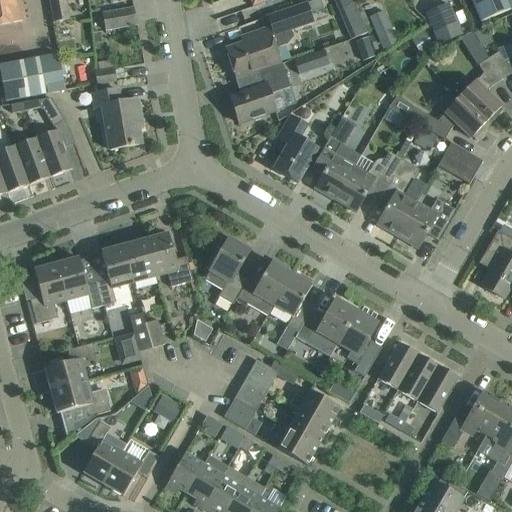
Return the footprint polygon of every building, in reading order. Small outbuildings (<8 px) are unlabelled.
[(0,0),(0,25),(25,20),(21,0),(0,0)] [(49,0),(54,23),(69,20),(65,0),(49,0)] [(333,0),(341,17),(358,11),(353,0),(333,0)] [(511,0),(470,0),(480,22),(511,8),(511,0)] [(269,32),(267,28),(248,35),(250,40),(226,49),(236,79),(280,64),(274,48),(287,44),(293,36),(291,31),(313,23),(305,1),(266,16),(272,31),(269,32)] [(462,35),(448,4),(424,14),(438,46),(462,35)] [(133,9),(114,12),(102,14),(105,31),(136,25),(133,9)] [(384,12),(369,18),(377,37),(392,30),(384,12)] [(483,29),(474,34),(480,43),(481,45),(490,40),(486,33),(483,29)] [(410,39),(422,55),(435,46),(423,30),(410,39)] [(368,38),(355,43),(362,62),(375,57),(368,38)] [(298,75),(328,65),(323,51),(294,62),(298,75)] [(498,53),(488,59),(501,81),(511,74),(511,73),(511,58),(504,61),(498,53)] [(58,55),(0,66),(0,71),(6,102),(64,91),(58,55)] [(475,82),(460,98),(486,123),(490,118),(493,121),(502,111),(500,108),(501,107),(486,92),(491,87),(501,81),(488,59),(478,66),(483,74),(476,82),(475,82)] [(282,65),(276,67),(258,73),(262,86),(230,97),(239,125),(275,112),(269,95),(290,88),(282,65)] [(116,82),(114,70),(94,74),(96,86),(116,82)] [(141,145),(136,117),(140,116),(137,100),(120,103),(118,91),(92,95),(94,109),(102,108),(109,151),(141,145)] [(457,101),(454,97),(448,97),(443,104),(442,109),(446,112),(444,114),(445,114),(437,122),(429,117),(412,107),(405,118),(423,128),(444,140),(450,130),(455,125),(470,139),(472,137),(475,140),(484,130),(482,127),(486,123),(460,98),(457,101)] [(26,112),(41,107),(53,128),(64,121),(51,99),(23,104),(26,112)] [(12,114),(26,112),(23,104),(11,106),(12,114)] [(290,116),(286,122),(276,140),(287,146),(273,170),(297,184),(318,149),(299,139),(307,126),(290,116)] [(36,139),(50,178),(72,170),(58,131),(36,139)] [(419,142),(429,148),(434,140),(424,134),(419,142)] [(15,146),(29,186),(50,178),(36,139),(15,146)] [(319,181),(314,190),(335,202),(354,167),(360,157),(347,149),(334,141),(329,139),(327,144),(317,161),(327,167),(319,181)] [(444,154),(444,155),(467,168),(476,173),(482,162),(474,157),(451,144),(444,154)] [(0,151),(0,172),(7,193),(29,186),(15,146),(0,151)] [(368,191),(379,197),(401,159),(387,151),(383,159),(381,159),(378,159),(376,161),(374,164),(367,175),(354,167),(335,202),(355,214),(368,191)] [(419,169),(401,159),(379,197),(389,203),(376,226),(397,238),(417,203),(417,204),(427,186),(414,179),(419,169)] [(417,203),(397,238),(418,250),(426,235),(437,241),(454,211),(436,200),(430,211),(417,204),(417,203)] [(511,229),(504,225),(500,232),(498,231),(483,256),(494,263),(480,286),(504,300),(511,285),(511,229)] [(168,234),(145,241),(155,277),(167,274),(171,287),(180,284),(181,285),(193,282),(186,257),(175,261),(168,234)] [(231,309),(237,299),(247,280),(236,274),(250,251),(229,239),(209,273),(222,280),(218,287),(223,290),(218,298),(224,301),(222,304),(231,309)] [(145,241),(123,247),(133,283),(155,277),(145,241)] [(108,279),(97,282),(103,306),(116,303),(112,289),(133,283),(123,247),(101,253),(108,279)] [(79,259),(56,265),(66,302),(88,296),(92,310),(103,306),(97,282),(86,285),(79,259)] [(267,317),(273,307),(291,275),(284,270),(286,267),(275,260),(273,264),(271,263),(262,278),(252,272),(247,280),(237,299),(267,317)] [(66,302),(56,265),(34,271),(41,297),(29,300),(36,325),(48,321),(48,320),(57,318),(53,305),(66,302)] [(297,334),(308,316),(310,312),(300,306),(311,286),(310,285),(312,282),(300,275),(298,279),(291,275),(273,307),(292,318),(286,328),(297,334)] [(297,334),(295,339),(305,345),(305,344),(330,358),(337,345),(356,312),(335,300),(321,324),(308,316),(297,334)] [(354,372),(364,378),(377,356),(363,348),(377,324),(356,312),(337,345),(351,353),(347,359),(358,365),(354,372)] [(145,324),(152,349),(164,345),(157,321),(145,324)] [(92,346),(92,344),(67,351),(70,362),(44,369),(50,392),(87,382),(81,360),(95,357),(94,354),(98,353),(96,345),(92,346)] [(377,380),(398,392),(419,355),(398,344),(377,380)] [(398,392),(417,403),(438,367),(419,355),(398,392)] [(259,388),(267,392),(278,373),(256,361),(245,380),(259,388)] [(147,386),(142,367),(130,371),(136,395),(147,386)] [(417,403),(437,415),(458,378),(438,367),(417,403)] [(248,407),(256,411),(267,392),(259,388),(245,380),(234,399),(248,407)] [(90,393),(87,382),(50,392),(56,414),(83,407),(86,419),(110,412),(108,404),(108,401),(105,389),(90,393)] [(335,393),(350,402),(355,394),(340,385),(335,393)] [(299,411),(328,428),(339,409),(310,392),(305,400),(295,394),(289,405),(299,410),(299,411)] [(486,437),(504,405),(483,392),(467,419),(458,413),(441,442),(453,449),(463,432),(472,437),(475,431),(486,437)] [(223,418),(245,431),(256,411),(248,407),(234,399),(223,418)] [(490,471),(475,496),(488,504),(503,478),(511,463),(511,444),(510,444),(511,440),(511,409),(504,405),(486,437),(478,451),(497,463),(492,472),(490,471)] [(364,406),(359,414),(378,425),(383,417),(364,406)] [(280,425),(318,447),(328,428),(299,411),(294,419),(285,415),(280,425)] [(384,422),(401,432),(405,424),(389,415),(384,422)] [(213,438),(221,426),(206,417),(201,425),(206,428),(203,432),(213,438)] [(82,473),(103,485),(122,452),(103,441),(110,429),(99,423),(86,444),(96,450),(82,473)] [(401,432),(410,437),(414,429),(405,424),(401,432)] [(277,449),(307,466),(318,447),(280,425),(274,435),(282,440),(277,449)] [(231,442),(239,448),(244,439),(236,434),(231,442)] [(239,448),(247,452),(252,444),(244,439),(239,448)] [(122,452),(103,485),(123,497),(137,474),(147,480),(159,458),(148,451),(141,464),(122,452)] [(177,489),(187,494),(203,465),(184,454),(164,488),(174,494),(177,489)] [(202,511),(228,467),(209,455),(203,465),(187,494),(196,500),(193,505),(202,511)] [(273,456),(268,464),(264,471),(271,475),(275,469),(277,469),(282,461),(273,456)] [(290,466),(282,461),(277,469),(285,474),(290,466)] [(511,463),(503,478),(510,482),(511,479),(511,463)] [(213,511),(215,511),(216,511),(226,511),(246,478),(228,467),(202,511),(204,511),(213,511)] [(251,511),(267,486),(266,486),(265,489),(246,478),(226,511),(251,511)] [(432,481),(421,500),(442,511),(455,511),(464,499),(463,498),(467,491),(450,481),(445,488),(432,481)] [(251,511),(277,511),(279,509),(266,502),(273,490),(267,486),(251,511)] [(442,511),(421,500),(414,511),(442,511)]
